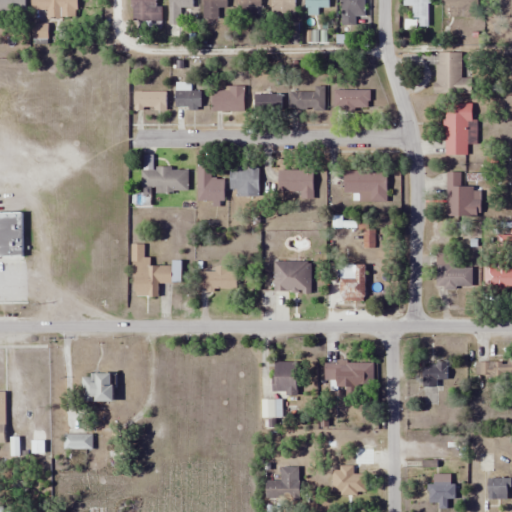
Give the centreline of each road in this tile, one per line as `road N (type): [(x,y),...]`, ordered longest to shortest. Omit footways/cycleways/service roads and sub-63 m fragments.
road 1 (residential): [(511,325),(0,325)]
road 2 (residential): [(414,325),(410,142),(384,51),(381,0)]
road 3 (residential): [(410,142),(141,141)]
road 4 (residential): [(391,511),(390,325)]
